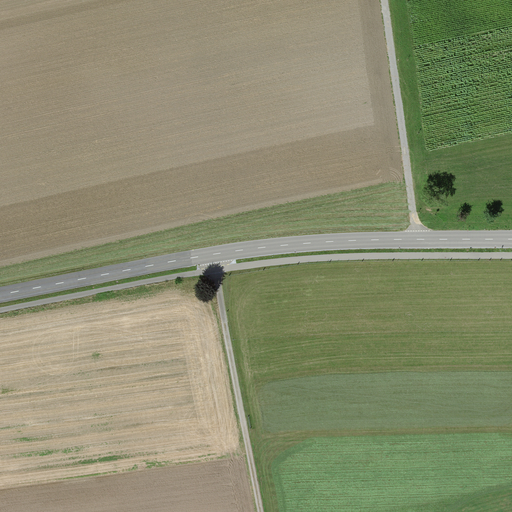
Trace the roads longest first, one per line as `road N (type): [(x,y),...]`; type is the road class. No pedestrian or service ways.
road 1 (tertiary): [(511,240),(259,247),(0,294)]
road 2 (track): [(212,254),(260,511)]
road 3 (track): [(383,0),(416,239)]
